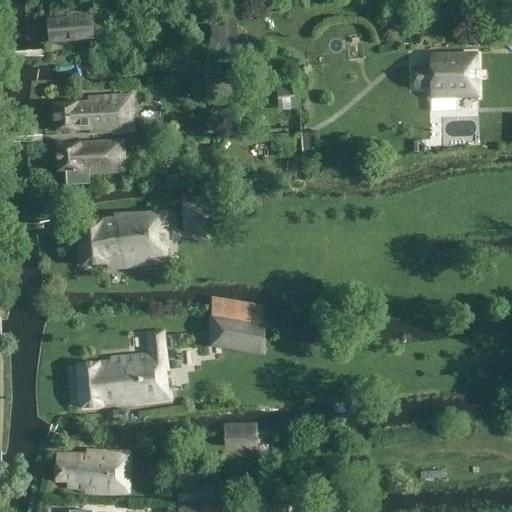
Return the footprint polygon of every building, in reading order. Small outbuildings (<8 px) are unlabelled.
[(148,2),(134,2),(135,17),(149,16),(148,2)] [(96,39),(94,21),(119,19),(117,3),(93,5),(94,14),(66,16),(66,21),(46,22),(48,43),(96,39)] [(238,50),(235,13),(222,14),(224,27),(210,29),(212,53),(238,50)] [(481,99),(480,57),(430,58),(430,69),(412,70),(413,88),(430,88),(431,100),(481,99)] [(212,80),(212,92),(211,96),(237,97),(237,88),(235,88),(235,81),(212,80)] [(292,84),(274,86),(277,113),(295,111),(292,84)] [(89,134),(124,132),(134,132),(132,97),(122,97),(87,99),(87,104),(53,106),(55,132),(89,130),(89,134)] [(165,141),(165,155),(178,155),(178,141),(165,141)] [(293,153),(293,141),(276,141),(276,143),(271,143),(271,153),(293,153)] [(123,173),(122,142),(56,146),(57,172),(65,172),(67,186),(88,185),(87,174),(123,173)] [(317,148),(311,151),(320,167),(330,161),(321,150),(319,152),(317,148)] [(354,171),(345,164),(342,169),(351,175),(354,171)] [(181,209),(182,229),(217,228),(216,207),(181,209)] [(168,265),(165,214),(123,216),(117,217),(117,221),(77,225),(81,267),(122,263),(122,269),(168,265)] [(208,317),(208,349),(265,359),(264,320),(263,307),(211,298),(210,310),(211,317),(208,317)] [(169,400),(162,333),(147,334),(149,356),(110,360),(111,363),(77,366),(80,409),(115,407),(169,400)] [(112,412),(113,421),(126,419),(125,410),(112,412)] [(222,433),(223,440),(224,449),(258,448),(257,431),(256,422),(222,423),(222,433)] [(111,495),(127,494),(129,454),(113,453),(86,452),(86,456),(56,456),(55,482),(67,482),(67,489),(74,488),(84,494),(111,495)] [(422,479),(422,488),(445,487),(444,478),(422,479)] [(214,502),(213,487),(176,489),(177,504),(214,502)]
